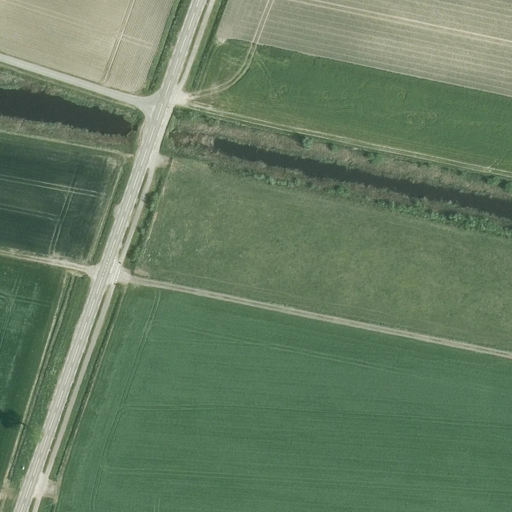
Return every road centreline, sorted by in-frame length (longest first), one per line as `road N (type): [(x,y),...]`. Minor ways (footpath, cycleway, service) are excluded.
road 1 (track): [(511,355),(0,252)]
road 2 (secondary): [(21,511),(160,109)]
road 3 (unclassified): [(160,109),(0,57)]
